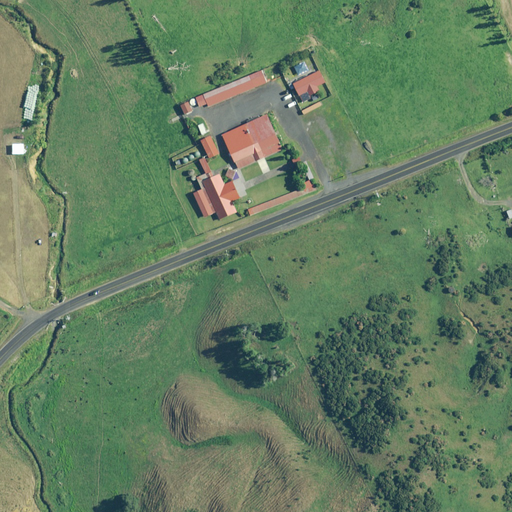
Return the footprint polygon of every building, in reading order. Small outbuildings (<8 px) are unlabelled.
[(308,70),(304,63),(295,67),(298,74),(308,70)] [(264,72),(198,97),(203,110),(269,85),(264,72)] [(323,72),(293,83),(300,100),(329,89),(323,72)] [(193,111),(189,102),(181,106),(185,114),(193,111)] [(272,115),(223,134),(237,171),(286,153),(272,115)] [(185,117),(172,122),(184,154),(197,149),(185,117)] [(215,135),(203,140),(211,160),(223,156),(215,135)] [(201,157),(199,151),(183,159),(185,164),(201,157)] [(293,159),(296,167),(302,164),(309,180),(313,178),(306,161),(302,163),(300,157),(293,159)] [(226,172),(203,181),(219,221),(241,213),(226,172)] [(316,190),(312,180),(298,185),(300,189),(249,209),(251,215),(316,190)] [(205,188),(194,192),(205,219),(216,215),(205,188)]
